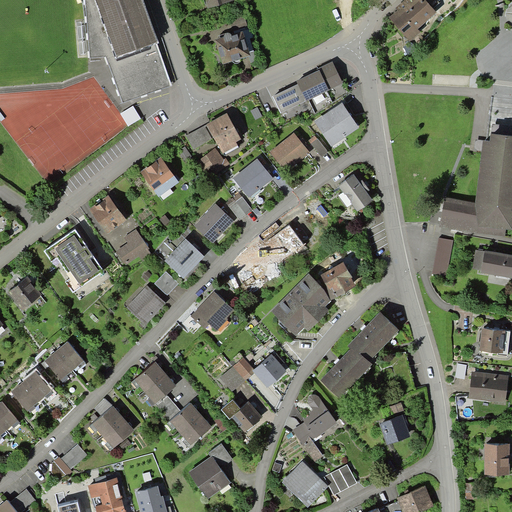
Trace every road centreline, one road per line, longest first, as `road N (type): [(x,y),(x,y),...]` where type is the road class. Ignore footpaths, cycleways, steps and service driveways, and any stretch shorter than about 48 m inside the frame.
road 1 (residential): [(0,487),(268,216),(380,143)]
road 2 (residential): [(404,277),(368,300),(298,380),(263,472),(257,511)]
road 3 (residential): [(38,227),(152,140),(200,115)]
road 4 (residential): [(404,277),(433,379),(443,459)]
road 5 (residential): [(200,115),(352,35)]
road 6 (residential): [(380,143),(404,277)]
road 7 (residential): [(443,459),(331,511)]
road 8 (residential): [(157,0),(200,115)]
